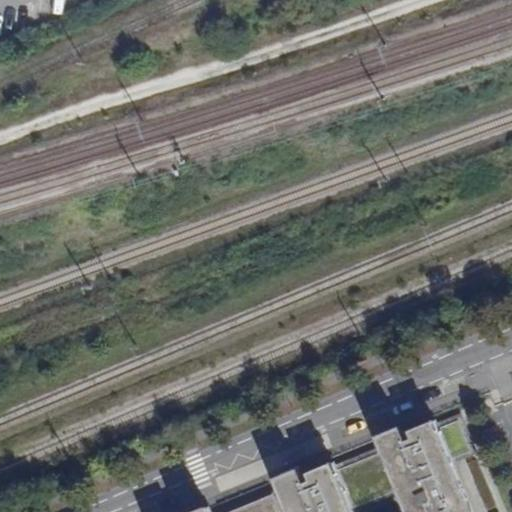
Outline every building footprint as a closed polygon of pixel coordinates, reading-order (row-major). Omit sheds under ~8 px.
[(458,420),(438,428),(451,459),(471,451),(458,420)] [(473,511),(451,459),(438,428),(435,421),(411,431),(414,438),(409,440),(403,427),(380,437),(386,451),(402,489),(411,511),(473,511)] [(353,509),(402,489),(386,451),(337,471),(353,509)] [(354,511),(353,509),(337,471),(334,463),(310,473),(313,480),(308,483),(302,470),(279,479),(284,493),(292,511),(354,511)] [(292,511),(284,493),(277,496),(276,494),(233,511),(292,511)]
